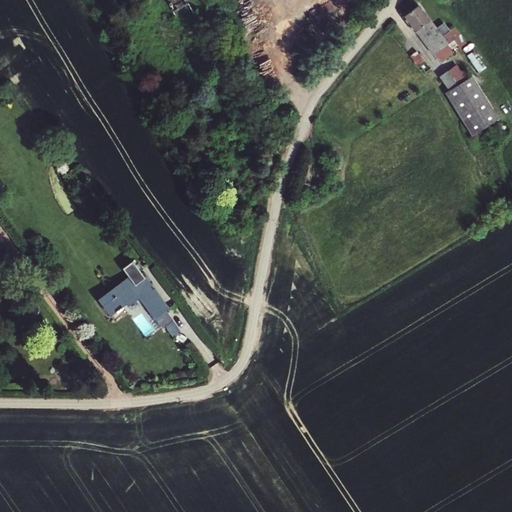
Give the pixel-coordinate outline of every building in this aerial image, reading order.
[(166,0),(173,12),(187,3),(185,0),(166,0)] [(418,4),(403,16),(415,32),(416,31),(440,62),(457,49),(453,43),(440,26),(436,28),(418,4)] [(444,23),(440,26),(453,43),(457,49),(460,47),(449,31),(444,23)] [(449,31),(460,47),(466,43),(455,27),(449,31)] [(410,57),(417,67),(424,62),(417,52),(410,57)] [(487,69),(474,52),(467,57),(480,74),(487,69)] [(458,87),(470,80),(464,71),(462,73),(457,66),(448,73),(458,87)] [(472,138),(500,121),(472,78),(470,80),(458,87),(448,73),(440,78),(450,92),(446,94),(472,138)] [(126,302),(128,304),(139,296),(155,318),(168,308),(144,277),(132,261),(122,268),(128,277),(100,297),(112,313),(115,310),(117,312),(123,308),(121,306),(126,302)]
